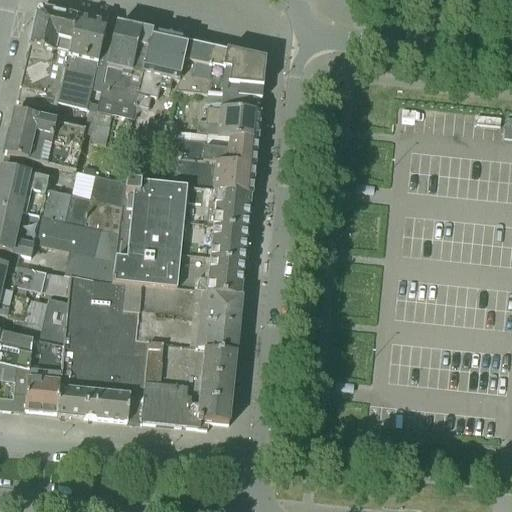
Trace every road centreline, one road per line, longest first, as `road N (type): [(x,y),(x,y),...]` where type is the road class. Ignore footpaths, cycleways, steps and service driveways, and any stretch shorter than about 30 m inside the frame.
road 1 (residential): [(255,466),(301,37)]
road 2 (unclassified): [(0,441),(255,466)]
road 3 (residential): [(511,62),(301,37)]
road 4 (tertiary): [(0,497),(163,511)]
